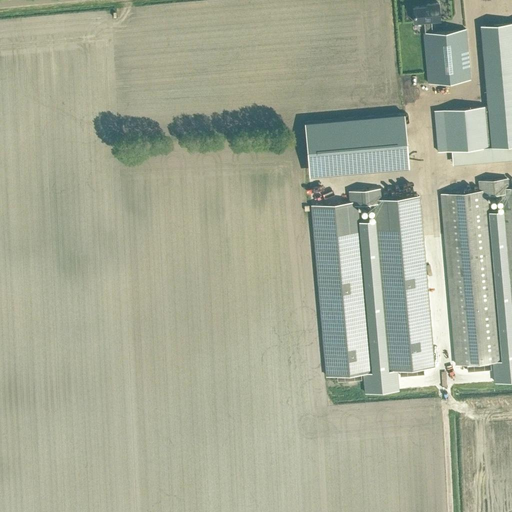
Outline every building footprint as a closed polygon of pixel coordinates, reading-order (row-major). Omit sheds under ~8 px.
[(441,19),(439,2),(425,3),(426,5),(412,6),(413,21),(423,21),(424,33),(423,33),(428,83),(470,79),(465,29),(432,32),(431,20),(441,19)] [(486,105),(433,110),(436,150),(451,149),(511,143),(511,22),(479,25),(483,74),(486,105)] [(401,113),(304,121),(305,128),(305,133),(309,175),(408,166),(405,129),(405,122),(404,113),(401,113)] [(511,186),(506,187),(506,177),(478,180),(478,189),(440,193),(455,363),(492,360),(494,381),(511,379),(511,186)] [(417,195),(378,198),(377,188),(350,191),(350,201),(312,204),(327,374),(362,371),(364,392),(398,389),(396,368),(432,365),(417,195)]
